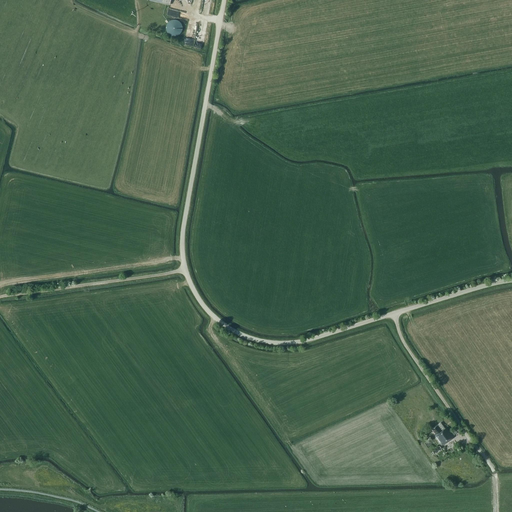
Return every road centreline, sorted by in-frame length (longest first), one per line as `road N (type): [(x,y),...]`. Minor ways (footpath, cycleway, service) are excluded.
road 1 (unclassified): [(394,313),(270,342),(226,325),(195,292),(182,231),(223,0)]
road 2 (unclassified): [(394,313),(511,280)]
